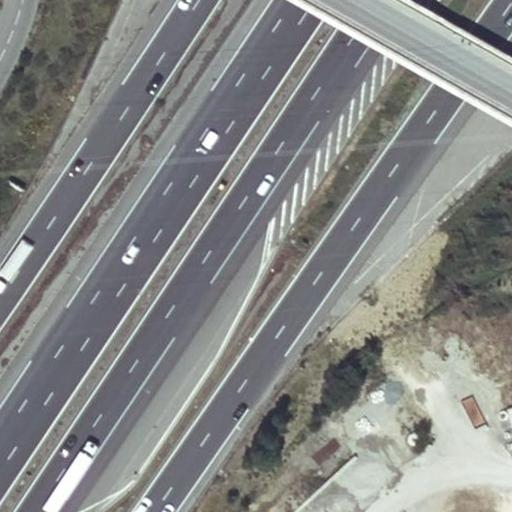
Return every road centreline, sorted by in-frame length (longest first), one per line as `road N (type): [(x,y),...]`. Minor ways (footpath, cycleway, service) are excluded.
road 1 (motorway): [(154,511),(511,2)]
road 2 (motorway): [(35,511),(378,0)]
road 3 (motorway): [(306,0),(0,454)]
road 4 (motorway): [(199,0),(0,297)]
road 5 (secondary): [(346,0),(511,93)]
